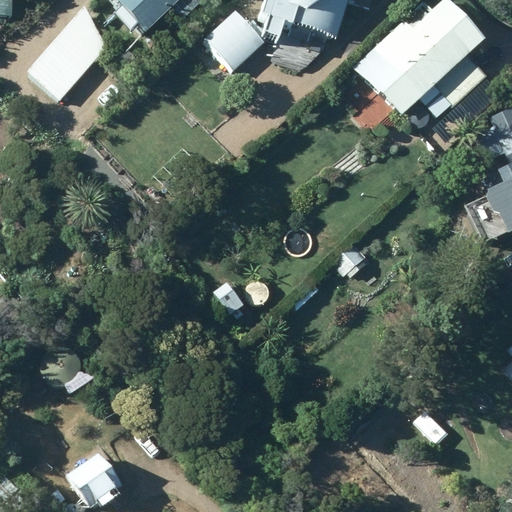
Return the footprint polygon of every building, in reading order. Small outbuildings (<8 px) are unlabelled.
[(0,0),(0,17),(11,18),(11,0),(0,0)] [(114,0),(121,6),(113,14),(130,32),(138,24),(146,31),(170,8),(182,20),(202,0),(114,0)] [(266,0),(262,15),(269,17),(264,32),(278,37),(285,20),(335,38),(348,0),(266,0)] [(422,2),(352,67),(357,73),(339,90),(358,111),(378,93),(401,117),(416,104),(433,122),(449,107),(451,110),(486,77),(467,55),(484,40),(447,0),(442,0),(430,12),(422,2)] [(27,71),(60,101),(107,48),(84,7),(27,71)] [(234,10),(202,39),(232,72),(264,43),(234,10)] [(195,59),(209,74),(220,63),(206,49),(195,59)] [(511,106),(487,118),(491,128),(474,135),(486,162),(504,154),(509,165),(496,171),(498,172),(482,180),(489,195),(465,206),(482,243),(506,232),(508,234),(511,232),(511,106)] [(330,265),(342,278),(346,274),(350,278),(365,265),(361,260),(365,257),(353,244),(330,265)] [(293,314),(318,290),(308,280),(284,303),(293,314)] [(243,306),(230,291),(219,301),(231,316),(243,306)] [(429,413),(411,427),(433,456),(452,441),(429,413)] [(63,474),(89,510),(126,483),(100,447),(63,474)] [(0,511),(4,511),(20,497),(1,478),(0,479),(0,511)]
